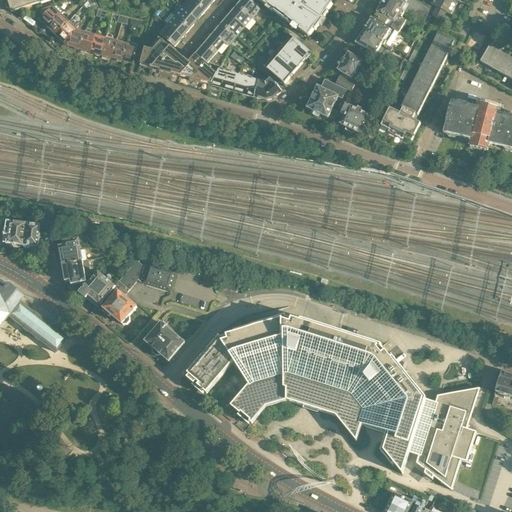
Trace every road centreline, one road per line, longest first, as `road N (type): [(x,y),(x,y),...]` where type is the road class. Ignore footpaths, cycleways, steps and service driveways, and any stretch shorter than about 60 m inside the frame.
road 1 (tertiary): [(344,511),(252,459),(49,293)]
road 2 (residential): [(264,118),(61,64),(0,22)]
road 3 (residential): [(370,0),(339,50),(264,118)]
road 4 (residential): [(411,171),(454,83),(511,102)]
road 5 (residential): [(411,171),(264,118)]
